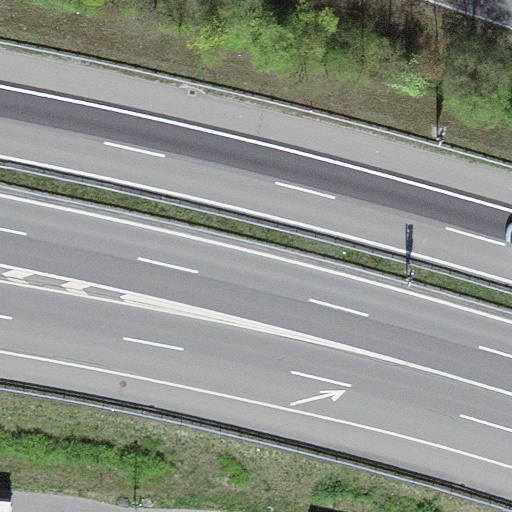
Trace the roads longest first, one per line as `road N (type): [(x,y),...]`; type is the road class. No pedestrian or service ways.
road 1 (motorway): [(0,228),(511,365)]
road 2 (motorway): [(511,247),(227,171),(0,122)]
road 3 (motorway): [(0,316),(300,374),(511,428)]
